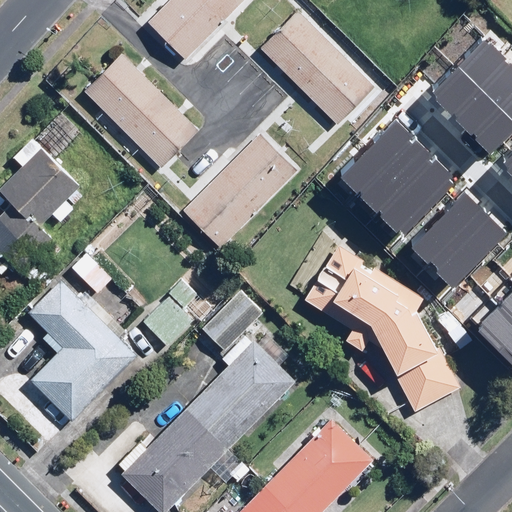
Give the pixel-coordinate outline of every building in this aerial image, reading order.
[(187,56),(239,0),(168,0),(149,21),(187,56)] [(376,82),(299,7),(260,47),(336,122),(376,82)] [(505,58),(485,39),(430,95),(450,115),(505,58)] [(200,126),(121,51),(85,89),(164,163),(200,126)] [(511,89),(511,65),(505,58),(450,115),(469,134),(511,89)] [(511,129),(511,89),(469,134),(489,153),(511,129)] [(415,140),(395,121),(340,178),(360,197),(415,140)] [(299,167),(260,128),(184,205),(223,243),(299,167)] [(0,264),(10,255),(25,269),(58,236),(42,222),(83,179),(43,140),(0,183),(11,195),(12,195),(0,207),(0,264)] [(435,159),(415,140),(360,197),(380,216),(435,159)] [(511,153),(500,166),(511,177),(511,153)] [(455,179),(435,159),(380,216),(400,235),(455,179)] [(487,213),(467,194),(412,250),(432,269),(487,213)] [(507,232),(487,213),(432,269),(452,288),(507,232)] [(461,386),(445,357),(471,341),(461,323),(435,338),(418,309),(427,296),(346,240),(307,297),(354,329),(346,340),(362,351),(370,340),(386,349),(418,411),(461,386)] [(113,277),(87,251),(72,266),(98,292),(113,277)] [(62,346),(30,377),(73,420),(137,356),(59,278),(27,310),(62,346)] [(183,308),(197,294),(183,280),(144,320),(169,344),(194,318),(183,308)] [(264,311),(241,289),(203,327),(226,350),(264,311)] [(511,293),(498,307),(511,320),(511,293)] [(511,320),(498,307),(479,327),(511,358),(511,320)] [(297,375),(256,335),(125,470),(166,510),(297,375)] [(321,511),(377,457),(334,414),(235,511),(321,511)]
